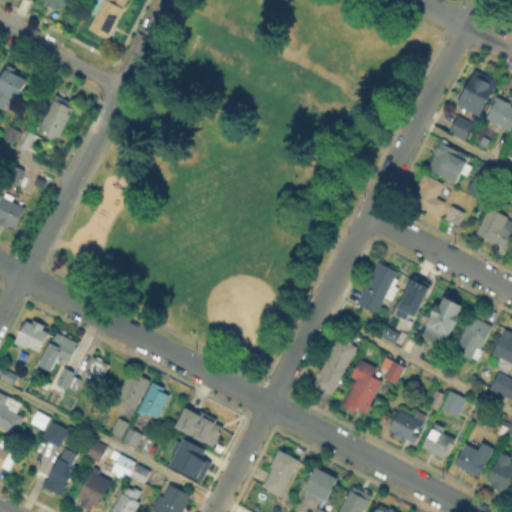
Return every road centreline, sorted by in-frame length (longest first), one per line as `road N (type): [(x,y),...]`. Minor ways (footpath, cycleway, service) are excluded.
road 1 (residential): [(212,511),(480,0)]
road 2 (residential): [(472,511),(0,263)]
road 3 (residential): [(0,314),(164,0)]
road 4 (residential): [(511,290),(367,216)]
road 5 (residential): [(119,88),(0,22)]
